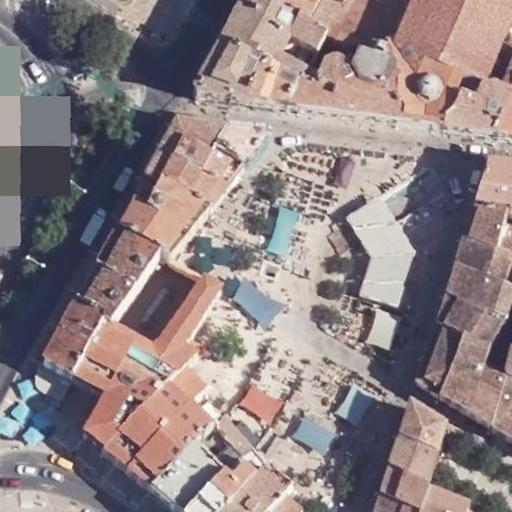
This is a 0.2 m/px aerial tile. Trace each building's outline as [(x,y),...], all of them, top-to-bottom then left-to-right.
[(265,69),(297,87),(307,69),(316,52),(322,41),(253,0),(244,0),(220,45),(265,69)] [(383,48),(387,50),(401,19),(363,0),(253,0),(322,41),(332,47),(339,51),(373,44),(383,48)] [(363,0),(401,19),(409,0),(363,0)] [(510,44),(511,39),(511,0),(409,0),(401,19),(387,50),(419,64),(416,69),(408,73),(402,79),(398,87),(396,98),(398,105),(402,113),(406,119),(413,124),(421,127),(429,127),(434,126),(440,124),(445,120),(449,117),(454,110),(457,102),(457,92),(455,89),(459,82),(488,94),(508,49),(510,44)] [(322,41),(316,52),(327,58),(332,47),(322,41)] [(195,99),(245,105),(265,69),(220,45),(192,95),(195,99)] [(380,125),(440,133),(445,120),(440,124),(434,126),(429,127),(421,127),(413,124),(406,119),(402,113),(398,105),(396,98),(398,87),(402,79),(408,73),(416,69),(419,64),(387,50),(383,48),(380,56),(373,54),(356,61),(350,72),(340,68),(344,62),(338,59),(334,66),(329,66),(324,67),(321,69),(318,74),(307,69),(297,87),(285,112),(292,113),(380,125)] [(491,140),(511,89),(511,51),(508,49),(488,94),(459,82),(455,89),(457,92),(457,102),(454,110),(449,117),(445,120),(440,133),(491,140)] [(272,109),(285,112),(297,87),(265,69),(245,105),(272,109)] [(511,89),(491,140),(511,142),(511,89)] [(213,158),(225,137),(225,132),(174,128),(157,158),(200,180),(213,158)] [(264,141),(225,137),(213,158),(244,172),(265,145),(264,141)] [(200,180),(157,158),(143,185),(160,193),(208,216),(227,193),(200,180)] [(244,172),(213,158),(200,180),(227,193),(244,172)] [(511,219),(511,169),(486,167),(469,217),(505,219),(511,219)] [(160,193),(143,185),(130,209),(146,217),(160,193)] [(172,264),(208,216),(160,193),(146,217),(130,209),(118,232),(161,260),(170,266),(172,264)] [(495,257),(505,219),(469,217),(462,243),(495,257)] [(511,219),(505,219),(495,257),(511,262),(511,219)] [(132,300),(161,260),(118,232),(96,273),(132,300)] [(511,262),(495,257),(462,243),(449,289),(417,387),(441,402),(466,416),(489,356),(510,366),(492,432),(511,443),(511,262)] [(219,294),(172,264),(170,266),(161,260),(132,300),(110,332),(104,328),(72,387),(104,404),(83,440),(103,457),(167,391),(204,350),(191,343),(219,294)] [(110,332),(132,300),(96,273),(76,308),(104,328),(110,332)] [(72,387),(104,328),(76,308),(42,370),(72,387)] [(489,356),(466,416),(478,423),(492,432),(510,366),(489,356)] [(183,406),(167,391),(103,457),(127,475),(192,409),(194,407),(203,396),(194,388),(184,397),(188,401),(183,406)] [(127,475),(151,494),(212,429),(192,409),(127,475)] [(436,458),(444,429),(434,424),(418,415),(409,410),(399,441),(436,458)] [(151,494),(172,511),(192,511),(237,466),(252,452),(235,429),(224,440),(212,429),(151,494)] [(484,453),(444,429),(436,458),(426,489),(424,496),(461,511),(467,511),(468,510),(484,453)] [(426,489),(436,458),(399,441),(389,472),(426,489)] [(192,511),(228,511),(259,480),(269,471),(252,452),(237,466),(192,511)] [(270,511),(281,501),(291,491),(269,471),(259,480),(228,511),(270,511)] [(418,511),(424,496),(426,489),(389,472),(379,501),(403,511),(418,511)] [(461,511),(424,496),(418,511),(461,511)] [(270,511),(292,511),(281,501),(270,511)] [(403,511),(379,501),(375,511),(403,511)]
